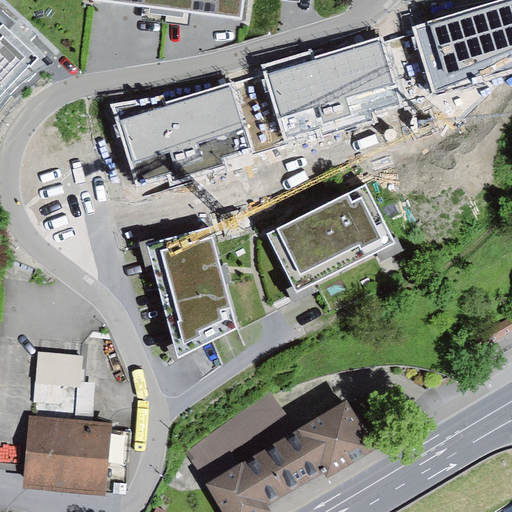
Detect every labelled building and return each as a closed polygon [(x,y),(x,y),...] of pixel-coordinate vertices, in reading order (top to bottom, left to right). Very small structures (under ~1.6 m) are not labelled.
[(135,0),(92,0),(92,5),(134,10),(135,0)] [(170,0),(135,0),(134,10),(169,14),(170,0)] [(208,0),(170,0),(169,14),(206,18),(208,0)] [(208,0),(206,18),(241,23),(243,0),(208,0)] [(511,0),(418,30),(437,92),(477,76),(511,56),(511,0)] [(40,48),(3,20),(0,22),(0,92),(28,59),(30,61),(40,48)] [(381,42),(269,75),(287,137),(320,128),(323,136),(374,121),(372,112),(400,104),(381,42)] [(119,116),(138,182),(172,172),(174,182),(225,167),(222,158),(251,150),(232,84),(119,116)] [(330,205),(269,235),(298,294),(396,246),(367,187),(330,205)] [(210,230),(146,247),(179,367),(227,339),(239,333),(222,271),(210,230)] [(511,314),(474,336),(482,348),(511,331),(511,314)] [(511,346),(511,331),(482,348),(488,360),(511,346)] [(88,424),(91,388),(78,387),(82,343),(0,336),(0,464),(27,466),(31,419),(88,424)] [(208,477),(296,426),(271,393),(189,450),(208,477)] [(208,477),(205,479),(224,511),(259,511),(267,508),(263,501),(321,468),(325,475),(362,453),(334,404),(296,426),(208,477)] [(88,424),(31,419),(27,466),(24,489),(105,497),(107,481),(125,483),(130,433),(111,431),(112,426),(88,424)]
